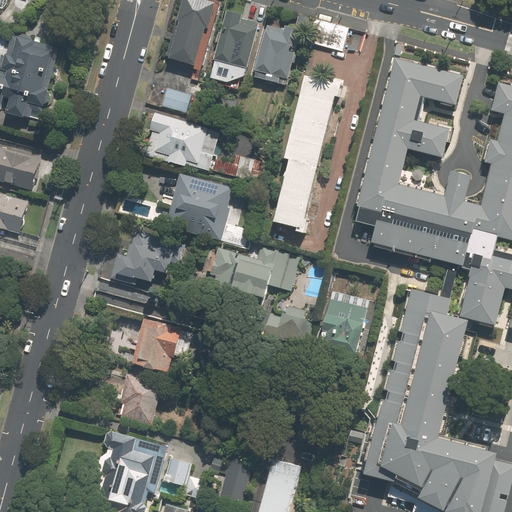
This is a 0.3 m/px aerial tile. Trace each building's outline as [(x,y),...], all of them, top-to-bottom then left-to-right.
[(216,0),(181,0),(178,13),(181,14),(170,53),(197,60),(207,23),(210,23),(216,0)] [(246,71),(248,62),(249,62),(259,23),(241,18),(243,9),(228,5),(215,53),(217,54),(212,72),(229,77),(246,71)] [(352,28),(319,18),(312,42),(345,52),(352,28)] [(268,25),(267,25),(256,65),(258,65),(256,73),(286,81),(288,74),(289,74),(302,25),(287,21),(286,26),(269,21),(268,25)] [(49,113),(65,48),(40,41),(40,39),(24,35),(24,36),(18,35),(14,53),(12,52),(8,68),(0,66),(0,107),(8,109),(12,94),(18,96),(14,111),(37,117),(39,110),(49,113)] [(511,247),(504,246),(507,236),(511,236),(511,80),(507,79),(499,109),(509,112),(503,135),(492,132),(485,160),(495,163),(486,196),(413,177),(421,149),(447,156),(455,127),(421,118),(429,90),(464,99),(471,70),(406,53),(363,215),(381,220),(378,234),(477,259),(463,311),(503,322),(511,288),(511,247)] [(300,232),(308,234),(312,221),(309,220),(338,100),(342,101),(346,85),(309,76),(288,160),(294,161),(279,223),(301,228),(300,232)] [(193,92),(168,85),(162,104),(187,111),(193,92)] [(210,124),(156,108),(152,125),(154,126),(147,152),(186,163),(187,161),(210,168),(221,130),(209,126),(210,124)] [(216,171),(259,182),(265,159),(257,157),(260,145),(245,141),(241,154),(233,151),(231,159),(220,156),(216,171)] [(0,155),(0,180),(36,190),(44,160),(2,148),(0,155)] [(235,182),(182,168),(168,221),(250,243),(253,232),(227,225),(231,212),(227,211),(235,182)] [(31,201),(0,192),(0,225),(23,232),(31,201)] [(276,217),(263,214),(258,235),(271,238),(276,217)] [(120,250),(113,277),(139,284),(141,277),(159,282),(163,268),(174,271),(178,259),(184,260),(187,249),(169,244),(171,236),(137,227),(130,253),(120,250)] [(276,284),(293,290),(304,256),(266,244),(262,257),(223,245),(212,276),(272,296),(276,284)] [(372,298),(334,290),(328,320),(333,321),(328,343),(361,350),(372,298)] [(459,511),(510,511),(511,505),(511,459),(507,458),(509,448),(447,433),(475,320),(449,314),(452,301),(418,293),(374,471),(397,477),(459,511)] [(269,331),(312,344),(319,321),(288,311),(287,314),(275,310),(269,331)] [(190,358),(199,325),(150,312),(137,363),(176,373),(181,355),(190,358)] [(167,379),(131,371),(121,418),(157,426),(167,379)] [(174,442),(111,425),(98,473),(109,476),(99,511),(150,511),(156,490),(161,492),(174,442)] [(216,455),(213,469),(228,473),(220,502),(245,509),(259,459),(234,453),(232,459),(216,455)] [(185,494),(203,498),(208,478),(193,475),(197,460),(175,454),(169,479),(188,484),(185,494)] [(275,455),(259,511),(288,511),(302,463),(275,455)] [(193,511),(195,508),(171,501),(167,511),(193,511)]
